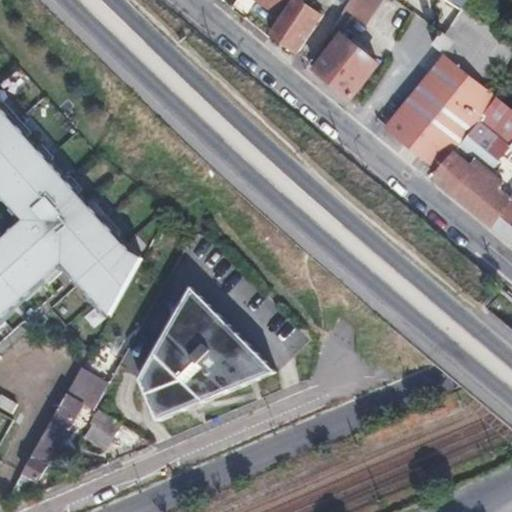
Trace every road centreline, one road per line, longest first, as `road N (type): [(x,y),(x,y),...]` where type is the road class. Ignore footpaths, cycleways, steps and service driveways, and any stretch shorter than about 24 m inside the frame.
road 1 (primary): [(74,0),(511,398)]
road 2 (primary): [(511,350),(206,92),(111,0)]
road 3 (residential): [(511,265),(190,0)]
road 4 (residential): [(133,511),(511,351)]
